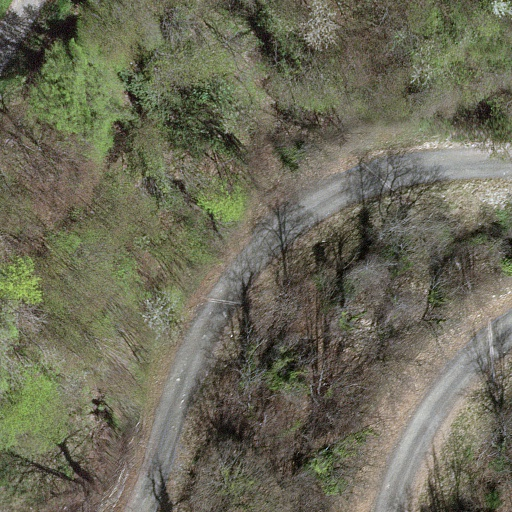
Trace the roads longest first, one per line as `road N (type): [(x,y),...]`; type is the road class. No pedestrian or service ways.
road 1 (track): [(151,511),(223,290),(273,222),(357,190),(467,168),(511,168)]
road 2 (track): [(511,335),(411,432),(382,511)]
